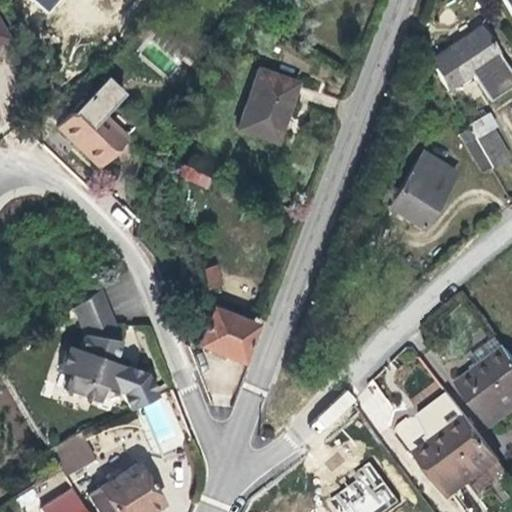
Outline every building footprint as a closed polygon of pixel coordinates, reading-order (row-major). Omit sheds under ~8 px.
[(35,0),(50,13),(60,0),(35,0)] [(289,18),(298,0),(284,0),(278,12),(289,18)] [(511,0),(502,0),(511,16),(511,0)] [(498,55),(479,27),(429,60),(445,89),(482,65),(488,75),(495,70),(489,60),(498,55)] [(91,60),(82,50),(75,55),(83,66),(91,60)] [(282,117),(294,82),(256,68),(234,127),(270,140),(279,117),(282,117)] [(126,137),(103,115),(123,93),(105,76),(56,127),(97,167),(126,137)] [(508,157),(492,129),(495,126),(487,113),(467,124),(469,128),(490,165),(491,167),(508,157)] [(275,141),(284,118),(282,117),(279,117),(270,140),(275,141)] [(490,165),(469,128),(459,134),(480,170),(490,165)] [(421,226),(455,173),(420,152),(387,205),(407,217),(421,226)] [(185,178),(189,168),(181,164),(176,174),(185,178)] [(209,176),(189,168),(185,178),(205,185),(209,176)] [(218,283),(212,264),(197,269),(203,288),(218,283)] [(144,373),(111,361),(119,340),(99,289),(72,307),(82,333),(77,349),(65,345),(56,369),(67,373),(61,389),(95,400),(101,385),(119,392),(127,408),(154,396),(144,373)] [(239,361),(253,324),(236,317),(240,307),(204,293),(209,306),(195,344),(239,361)] [(494,427),(511,413),(511,354),(508,350),(507,350),(499,340),(474,358),(479,365),(475,368),(478,373),(473,377),(462,385),(494,427)] [(442,446),(472,423),(469,419),(451,433),(439,442),(442,446)] [(471,485),(502,461),(472,423),(442,446),(439,442),(421,456),(454,498),(471,485)] [(78,466),(93,457),(80,433),(65,441),(78,466)] [(484,502),(511,480),(511,474),(502,461),(471,485),(484,502)] [(369,463),(325,499),(335,511),(384,511),(399,500),(369,463)] [(146,511),(161,503),(137,464),(112,479),(108,482),(87,495),(98,511),(146,511)] [(18,508),(37,496),(31,489),(13,500),(18,508)]
